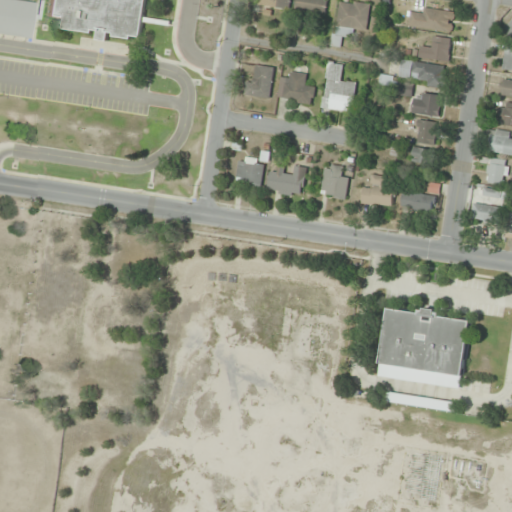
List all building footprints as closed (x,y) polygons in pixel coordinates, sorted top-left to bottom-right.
[(0,0),(0,33),(28,37),(33,2),(16,0),(0,0)] [(49,0),(48,16),(64,17),(63,29),(97,33),(96,40),(107,41),(108,35),(141,38),(145,0),(49,0)] [(289,10),(290,0),(259,0),(258,4),(289,10)] [(328,0),(295,0),(294,12),(326,16),(328,0)] [(341,47),(342,37),(353,39),(355,29),(367,31),(371,5),(339,0),(332,46),(341,47)] [(410,26),(452,33),(455,13),(422,8),(421,15),(412,14),(410,26)] [(452,39),(433,37),(432,49),(420,48),(419,59),(449,62),(452,39)] [(448,67),(402,60),(399,80),(445,88),(448,67)] [(347,66),(327,63),(322,109),(353,113),(357,83),(345,81),(347,66)] [(250,74),(248,96),(271,99),(274,68),(245,65),(244,73),(250,74)] [(306,85),(308,75),(291,71),(289,81),(283,79),(278,98),(312,106),(316,88),(306,85)] [(392,86),(393,77),(381,76),(381,86),(392,86)] [(511,99),(511,78),(503,78),(502,99),(511,99)] [(413,84),(397,84),(396,96),(412,96),(413,84)] [(443,97),(417,92),(413,113),(440,118),(443,97)] [(511,125),(511,104),(501,103),(498,124),(511,125)] [(435,146),(438,123),(419,121),(416,144),(435,146)] [(511,135),(492,135),(491,155),(511,156),(511,135)] [(429,165),(432,151),(414,147),(411,161),(429,165)] [(263,159),(238,159),(238,185),(263,185),(263,159)] [(508,184),(508,160),(487,160),(487,184),(508,184)] [(340,177),(343,168),(328,164),(319,194),(344,201),(351,180),(340,177)] [(302,196),(307,169),(296,167),(294,176),(285,174),(287,167),(280,166),(278,173),(271,172),(267,190),(302,196)] [(362,203),(392,207),(395,188),(385,187),(386,178),(374,176),(373,185),(365,184),(362,203)] [(505,201),(506,192),(478,186),(477,196),(505,201)] [(436,197),(404,191),(401,207),(433,213),(436,197)] [(502,208),(474,203),(472,219),(499,224),(502,208)] [(463,389),(472,319),(389,308),(379,378),(463,389)]
